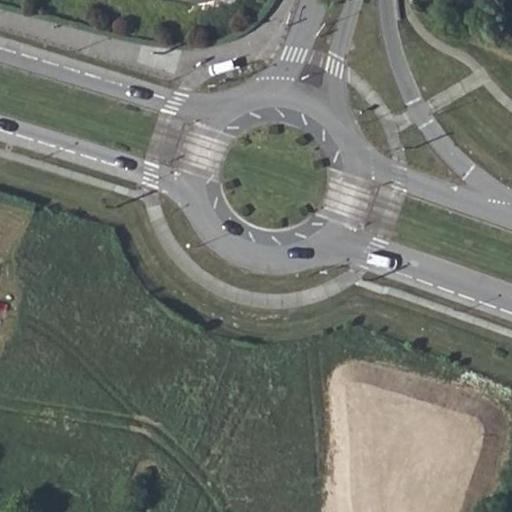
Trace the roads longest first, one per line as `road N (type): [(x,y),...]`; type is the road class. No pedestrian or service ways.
road 1 (tertiary): [(226,120),(0,54)]
road 2 (tertiary): [(0,125),(201,192)]
road 3 (tertiary): [(321,240),(353,243),(511,298)]
road 4 (tertiary): [(511,216),(351,158)]
road 5 (tertiary): [(201,192),(220,229),(249,249),(289,253),(321,240)]
road 6 (residential): [(339,133),(333,87),(353,0)]
